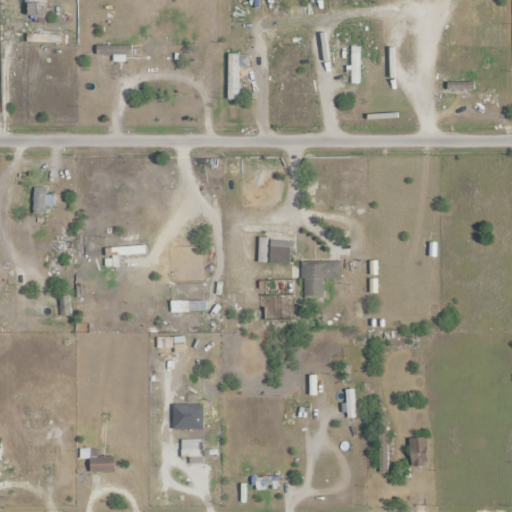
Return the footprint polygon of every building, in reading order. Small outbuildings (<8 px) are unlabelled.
[(47,3),(28,3),(28,16),(47,16),(47,3)] [(384,37),(378,7),(370,8),(375,38),(384,37)] [(97,56),(133,56),(133,47),(97,47),(97,56)] [(231,100),(239,100),(239,56),(231,56),(231,100)] [(47,188),(34,188),(34,214),(47,214),(47,205),(56,205),(56,195),(47,195),(47,188)] [(270,265),(293,265),(293,242),(270,242),(270,265)] [(304,263),(304,298),(324,298),(324,280),(342,280),(342,263),(304,263)] [(201,302),(172,302),(172,312),(201,312),(201,302)] [(388,427),(380,427),(380,472),(388,472),(388,427)] [(428,439),(410,439),(410,467),(428,467),(428,439)] [(116,475),(116,455),(91,455),(91,475),(116,475)] [(285,477),(252,477),(252,491),(285,491),(285,477)]
